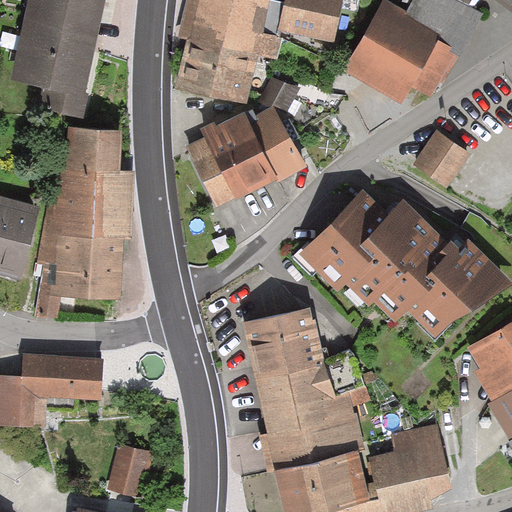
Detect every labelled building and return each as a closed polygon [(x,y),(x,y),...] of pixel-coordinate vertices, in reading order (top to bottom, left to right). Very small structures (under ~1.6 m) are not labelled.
[(108,0),(30,0),(12,82),(52,91),(48,111),(85,119),(90,95),(87,92),(108,0)] [(265,35),(274,1),(269,0),(188,0),(179,40),(189,42),(177,89),(248,106),(260,56),(279,61),(284,39),(265,35)] [(285,0),(282,18),(279,32),(335,44),(343,0),(285,0)] [(412,0),(406,13),(383,1),(344,73),(402,104),(411,86),(431,97),(440,81),(443,83),(458,55),(460,56),(482,15),(467,7),(453,0),(412,0)] [(511,0),(453,0),(467,7),(473,0),(494,0),(511,13),(511,0)] [(301,89),(272,78),(258,102),(271,107),(275,109),(287,114),(301,89)] [(206,139),(185,149),(216,209),(236,198),(238,202),(279,181),(280,183),(307,169),(285,126),(275,109),(271,107),(248,120),(244,113),(218,126),(216,123),(201,130),(206,139)] [(120,174),(122,135),(68,132),(67,149),(49,150),(47,205),(38,263),(44,263),(36,316),(58,319),(61,299),(121,301),(125,239),(131,239),(133,175),(120,174)] [(468,154),(437,133),(416,164),(447,185),(468,154)] [(436,338),(511,283),(511,282),(468,240),(465,243),(458,236),(455,239),(450,245),(399,196),(391,205),(386,211),(367,192),(300,257),(339,295),(348,287),(367,306),(373,301),(395,324),(408,311),(436,338)] [(0,197),(0,273),(21,279),(40,208),(0,197)] [(309,309),(245,323),(255,370),(267,427),(285,511),(380,511),(371,460),(362,462),(360,451),(365,449),(357,411),(354,412),(353,405),(370,400),(353,349),(326,359),(316,320),(312,321),(309,309)] [(511,322),(469,349),(481,369),(474,373),(492,402),(488,404),(509,441),(511,439),(511,322)] [(0,428),(48,431),(49,399),(102,402),(104,360),(59,358),(25,356),(24,378),(0,376),(0,428)] [(371,460),(380,511),(425,511),(434,510),(433,502),(451,490),(438,424),(392,435),(395,452),(370,459),(371,460)] [(153,454),(120,446),(109,492),(143,500),(153,454)]
